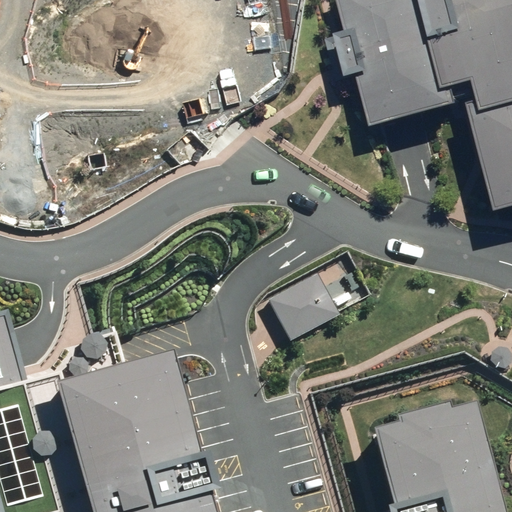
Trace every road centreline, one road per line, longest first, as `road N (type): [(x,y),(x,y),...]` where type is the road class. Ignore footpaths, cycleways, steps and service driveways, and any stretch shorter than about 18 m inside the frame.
road 1 (residential): [(331,238),(293,184),(268,174),(190,195),(82,258),(0,257)]
road 2 (residential): [(331,238),(237,296),(226,322),(223,345),(267,511)]
road 3 (residential): [(511,265),(364,235),(331,238)]
